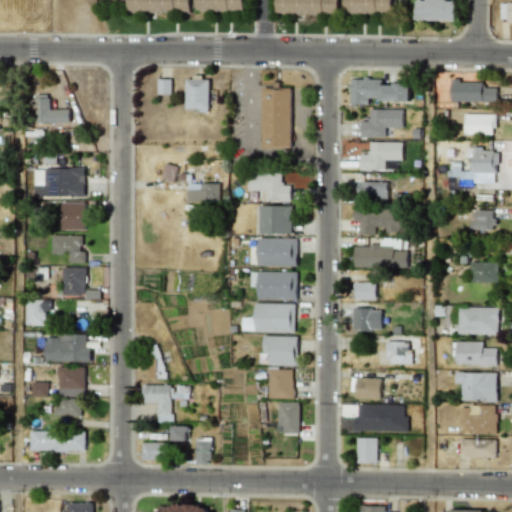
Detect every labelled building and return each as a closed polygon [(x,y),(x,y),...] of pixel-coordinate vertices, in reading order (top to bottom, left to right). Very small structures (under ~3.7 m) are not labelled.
[(129,0),(130,12),(192,11),(192,0),(129,0)] [(197,0),(198,10),(245,11),(245,0),(197,0)] [(278,0),(278,14),(341,13),(341,0),(278,0)] [(346,0),(346,13),(394,14),(393,0),(346,0)] [(456,21),(456,0),(417,0),(417,20),(456,21)] [(511,21),(511,2),(500,2),(500,22),(511,21)] [(186,110),(209,110),(209,78),(187,78),(186,110)] [(409,101),(410,84),(382,83),(382,79),(350,78),(350,104),(369,104),(369,98),(379,98),(379,100),(409,101)] [(171,79),(158,79),(158,94),(172,93),(171,79)] [(451,101),(497,102),(497,88),(483,87),(484,81),(452,81),(451,101)] [(262,147),(291,147),(292,88),(263,87),(262,147)] [(35,109),(36,124),(70,123),(69,109),(50,110),(49,96),(29,96),(30,110),(35,109)] [(403,127),(403,109),(370,109),(370,120),(360,121),(360,137),(385,137),(385,127),(403,127)] [(495,135),(495,114),(464,114),(464,134),(495,135)] [(360,154),(360,170),(385,170),(385,160),(403,160),(402,142),(369,142),(369,154),(360,154)] [(497,183),(496,151),(483,151),(483,147),(468,147),(468,171),(461,171),(461,164),(449,164),(449,189),(459,189),(459,179),(473,179),(474,184),(497,183)] [(35,197),(85,196),(85,168),(34,169),(35,197)] [(266,202),(291,201),(291,176),(248,177),(249,191),(265,191),(266,202)] [(387,182),(359,181),(358,200),(387,201),(387,182)] [(187,202),(220,203),(220,184),(187,183),(187,202)] [(86,203),(62,202),(61,230),(85,230),(86,203)] [(259,233),(291,234),(292,206),(259,205),(259,233)] [(358,234),(375,235),(375,227),(385,227),(385,232),(399,232),(400,208),(354,206),(354,221),(359,221),(358,234)] [(495,210),(475,210),(475,219),(470,219),(470,229),(494,230),(495,210)] [(51,254),(69,254),(68,263),(85,263),(85,251),(82,251),(82,235),(52,235),(51,254)] [(296,266),(297,239),(258,238),(257,265),(296,266)] [(354,267),(407,268),(407,251),(401,251),(401,238),(380,238),(380,246),(354,245),(354,267)] [(499,282),(498,262),(471,262),(471,282),(499,282)] [(62,294),(86,295),(86,267),(63,267),(62,294)] [(258,287),(258,299),(297,300),(297,272),(250,271),(250,287),(258,287)] [(376,300),(376,282),(354,282),(354,300),(376,300)] [(26,325),(46,324),(46,311),(51,311),(51,300),(25,300),(26,325)] [(295,332),(295,303),(255,303),(255,318),(243,317),(243,331),(295,332)] [(458,334),(499,334),(499,307),(458,307),(458,334)] [(353,330),(382,330),(381,309),(352,309),(353,330)] [(86,348),(86,335),(46,335),(45,361),(91,362),(91,348),(86,348)] [(263,353),(269,353),(269,365),(297,366),(298,336),(263,335),(263,353)] [(386,341),(386,362),(412,363),(412,352),(418,352),(418,337),(407,337),(406,342),(386,341)] [(482,341),(456,342),(456,365),(496,365),(496,348),(482,348),(482,341)] [(162,378),(163,345),(148,345),(147,378),(162,378)] [(268,398),(294,398),(294,369),(269,369),(268,398)] [(497,373),(455,372),(455,383),(461,384),(461,401),(497,401),(497,373)] [(59,396),(84,396),(85,373),(59,373),(59,396)] [(353,398),(381,399),(381,378),(353,377),(353,398)] [(32,397),(48,397),(48,382),(32,382),(32,397)] [(157,422),(172,422),(172,399),(189,399),(189,385),(174,385),(142,385),(142,403),(157,403),(157,422)] [(58,398),(58,405),(55,405),(55,415),(81,416),(82,400),(58,398)] [(300,402),(278,402),(277,432),(299,433),(300,402)] [(408,431),(409,416),(404,416),(404,405),(357,404),(356,430),(408,431)] [(497,405),(461,406),(461,433),(497,433),(497,405)] [(189,426),(172,426),(172,440),(188,441),(189,426)] [(85,451),(85,432),(30,431),(30,450),(85,451)] [(196,463),(211,464),(211,438),(196,438),(196,463)] [(377,463),(378,438),(357,438),(357,462),(377,463)] [(496,458),(496,439),(461,439),(461,452),(469,452),(469,457),(496,458)] [(143,459),(166,459),(166,443),(143,443),(143,459)] [(91,511),(91,502),(68,503),(67,511),(91,511)]
